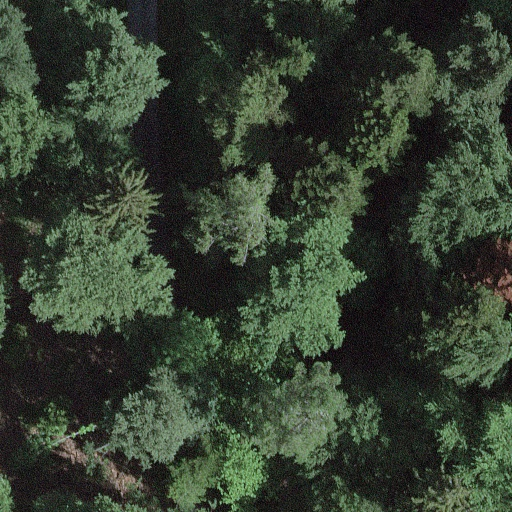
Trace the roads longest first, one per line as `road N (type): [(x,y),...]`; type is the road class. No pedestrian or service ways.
road 1 (unclassified): [(290,511),(351,203),(433,0)]
road 2 (unclassified): [(144,0),(138,136),(193,511)]
